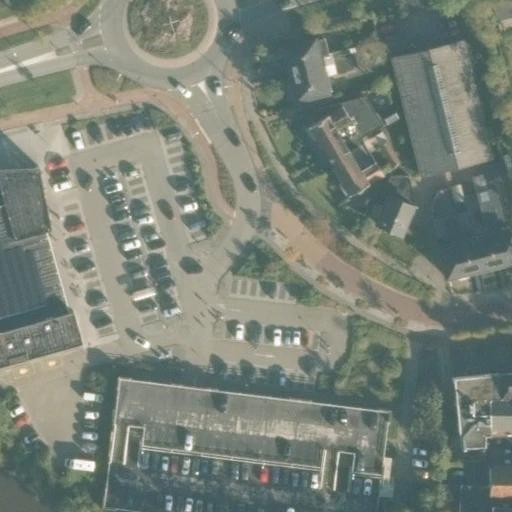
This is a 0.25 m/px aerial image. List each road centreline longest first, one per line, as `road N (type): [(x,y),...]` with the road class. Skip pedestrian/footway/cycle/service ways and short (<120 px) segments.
road 1 (unclassified): [(511,310),(460,317),(399,305),(327,265),(280,221),(248,212),(243,172),(193,73)]
road 2 (primary): [(0,81),(121,52)]
